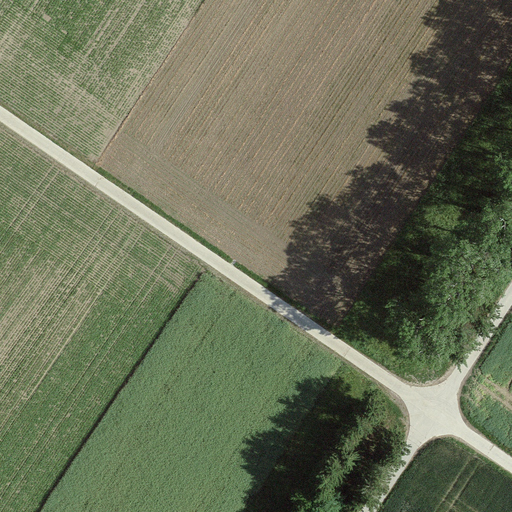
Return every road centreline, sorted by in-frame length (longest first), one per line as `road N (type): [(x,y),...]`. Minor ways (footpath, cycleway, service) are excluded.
road 1 (track): [(0,110),(511,462)]
road 2 (track): [(511,302),(372,511)]
